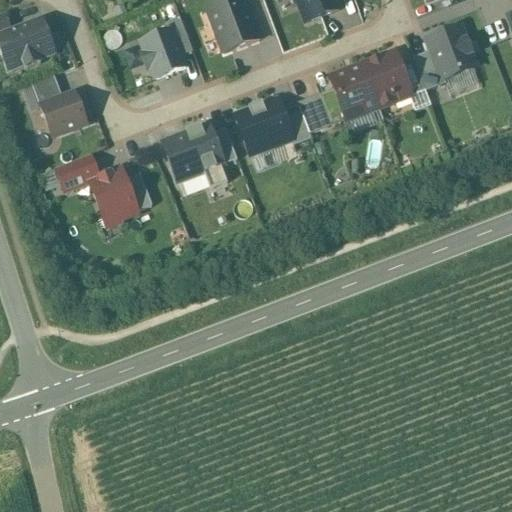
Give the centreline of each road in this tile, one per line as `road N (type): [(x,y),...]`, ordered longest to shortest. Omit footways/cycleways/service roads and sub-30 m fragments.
road 1 (secondary): [(511,223),(40,402)]
road 2 (residential): [(66,0),(116,132),(402,25),(393,0)]
road 3 (unclassified): [(40,402),(0,264)]
